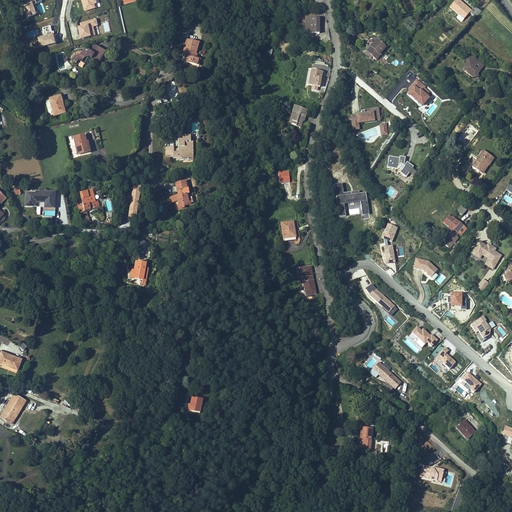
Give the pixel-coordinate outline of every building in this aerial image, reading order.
[(36,16),(33,7),(36,6),(34,0),(31,0),(24,2),(25,6),(23,7),(27,19),(36,16)] [(101,8),(99,0),(83,0),(86,12),(101,8)] [(457,0),(449,9),(462,21),(471,10),(458,0),(457,0)] [(471,10),(469,13),(474,16),(479,10),(475,6),(471,10)] [(320,33),(320,18),(306,18),(306,33),(320,33)] [(90,38),(88,29),(98,26),(97,20),(80,23),(81,28),(78,28),(80,40),(90,38)] [(45,39),(53,37),(50,27),(42,29),(45,39)] [(45,39),(38,40),(41,49),(55,46),(53,37),(45,39)] [(199,42),(187,39),(184,47),(189,49),(188,52),(187,51),(185,56),(184,62),(199,66),(200,60),(195,58),(193,58),(194,54),(195,54),(199,42)] [(370,47),(366,52),(372,57),(375,60),(380,55),(379,54),(385,47),(377,39),(370,47)] [(76,64),(78,61),(85,65),(89,58),(98,63),(105,52),(96,46),(93,47),(93,50),(91,53),(84,49),(82,53),(78,50),(76,54),(73,52),(71,56),(72,61),(76,64)] [(371,59),(372,57),(366,52),(370,47),(369,46),(363,53),(371,59)] [(479,60),(472,55),(469,55),(466,59),(468,61),(468,63),(466,64),(465,65),(466,69),(474,75),(479,74),(479,72),(481,69),(476,65),(479,60)] [(485,64),(479,60),(476,65),(481,69),(485,64)] [(322,72),(311,70),(308,85),(312,86),(318,87),(319,88),(321,81),(322,72)] [(421,110),(429,99),(426,97),(430,92),(417,81),(404,96),(421,110)] [(54,116),(65,113),(60,96),(49,99),(54,116)] [(307,112),(294,107),(293,113),(294,114),(292,121),(293,121),(291,125),(300,128),(302,121),(301,121),(302,119),(303,119),(304,117),(305,117),(307,112)] [(359,130),(358,124),(380,121),(378,109),(364,111),(364,112),(362,113),(362,114),(362,115),(352,117),(351,117),(353,130),(359,130)] [(381,136),(388,135),(386,123),(379,124),(381,136)] [(84,135),(74,138),(77,155),(88,152),(86,143),(84,135)] [(176,158),(176,160),(187,160),(187,153),(191,153),(190,136),(184,136),(178,136),(178,147),(178,152),(174,152),(174,147),(165,147),(166,157),(173,157),(173,158),(176,158)] [(493,159),(482,151),(472,167),(483,174),(489,165),(493,159)] [(400,159),(390,157),(388,168),(399,170),(399,165),(405,166),(401,172),(404,174),(403,175),(407,177),(414,167),(407,163),(406,165),(405,164),(406,158),(400,157),(400,159)] [(289,183),(288,171),(276,173),(277,184),(289,183)] [(184,206),(189,205),(187,195),(188,195),(185,182),(176,184),(178,196),(177,196),(178,201),(179,209),(184,208),(184,206)] [(342,184),(333,185),(338,217),(345,216),(343,203),(361,201),(363,215),(369,214),(365,192),(360,193),(359,190),(344,193),(342,184)] [(132,187),(127,218),(137,220),(142,189),(132,187)] [(52,207),(54,195),(55,195),(56,190),(47,189),(46,191),(36,189),(35,191),(26,189),(24,202),(34,203),(35,199),(44,201),(43,206),(52,207)] [(87,211),(99,208),(98,202),(95,202),(92,190),(80,193),(82,203),(84,212),(87,211)] [(84,212),(80,212),(83,227),(90,225),(87,211),(84,212)] [(448,216),(443,223),(449,228),(453,232),(454,230),(457,232),(455,236),(454,235),(445,245),(450,249),(458,238),(457,237),(458,233),(461,236),(466,229),(459,223),(458,224),(456,222),(457,221),(452,218),(451,218),(448,216)] [(295,237),(293,223),(281,224),(283,239),(295,237)] [(382,247),(385,265),(396,263),(393,245),(388,247),(386,241),(392,243),(398,228),(387,224),(384,232),(383,231),(380,239),(383,240),(384,247),(382,247)] [(478,243),(472,253),(476,256),(477,253),(481,255),(488,260),(486,262),(494,266),(500,257),(493,253),(490,251),(492,249),(487,246),(486,248),(478,243)] [(415,259),(413,269),(424,272),(430,278),(438,270),(428,262),(415,259)] [(144,274),(146,264),(136,262),(134,270),(134,274),(131,273),(130,278),(143,280),(144,274)] [(494,266),(486,262),(484,265),(492,270),(494,266)] [(502,276),(505,282),(511,278),(511,262),(505,273),(505,275),(502,276)] [(315,295),(314,289),(315,289),(311,271),(310,272),(309,266),(296,268),(297,274),(301,273),(304,291),(300,291),(301,298),(315,295)] [(389,268),(386,272),(391,277),(395,273),(389,268)] [(482,293),(489,283),(482,279),(476,288),(482,293)] [(375,290),(372,285),(365,290),(369,296),(382,307),(380,308),(390,317),(397,310),(375,290)] [(449,305),(461,305),(461,309),(466,309),(466,298),(462,298),(462,291),(448,291),(448,294),(449,294),(449,305)] [(483,317),(470,326),(480,343),(489,337),(488,335),(490,330),(484,322),(485,321),(483,317)] [(416,328),(411,334),(419,340),(416,344),(421,348),(426,342),(431,347),(436,341),(431,336),(430,337),(422,330),(421,332),(416,328)] [(445,348),(436,358),(449,370),(455,363),(446,355),(448,352),(445,348)] [(21,361),(0,352),(0,364),(17,371),(21,361)] [(395,389),(401,382),(396,378),(397,377),(396,372),(393,375),(379,363),(373,369),(395,389)] [(467,373),(457,384),(468,393),(470,391),(473,394),(481,385),(467,373)] [(14,394),(1,416),(11,422),(19,409),(20,410),(25,401),(14,394)] [(203,400),(192,397),(190,404),(189,411),(200,413),(203,400)] [(1,416),(0,417),(0,418),(10,424),(11,422),(1,416)] [(467,440),(475,433),(464,421),(461,423),(456,428),(467,440)] [(511,428),(505,426),(502,436),(511,439),(511,428)] [(360,440),(359,450),(370,451),(371,440),(372,430),(361,428),(360,440)] [(419,477),(441,483),(444,470),(431,467),(430,468),(422,466),(419,477)]
